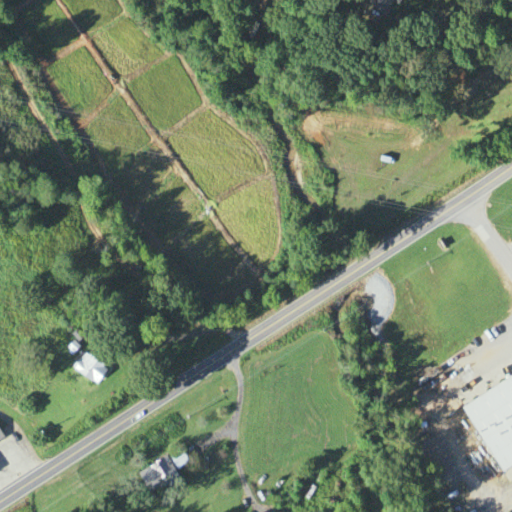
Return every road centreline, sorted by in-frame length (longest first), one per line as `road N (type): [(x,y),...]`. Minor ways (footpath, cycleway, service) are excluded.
road 1 (primary): [(0,502),(316,297)]
road 2 (primary): [(373,260),(511,166)]
